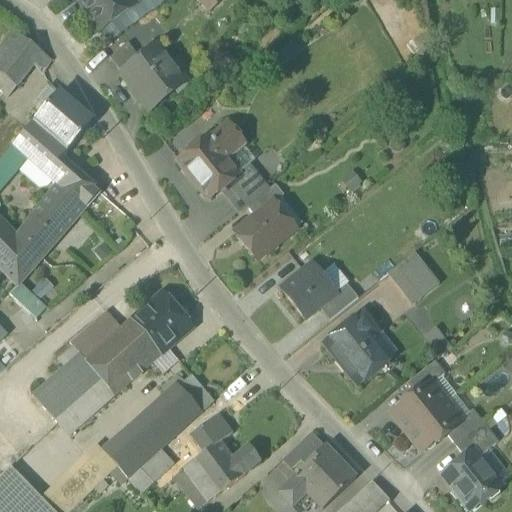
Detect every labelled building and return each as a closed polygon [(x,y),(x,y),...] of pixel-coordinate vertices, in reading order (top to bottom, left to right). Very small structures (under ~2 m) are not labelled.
[(76,0),(99,32),(135,7),(130,0),(76,0)] [(199,0),(208,12),(222,1),(221,0),(199,0)] [(0,45),(0,62),(20,38),(11,31),(0,45)] [(0,92),(8,98),(33,66),(42,55),(20,38),(0,62),(0,92)] [(109,60),(121,76),(139,62),(127,46),(109,60)] [(148,112),(173,93),(184,84),(157,48),(139,62),(121,76),(120,76),(131,90),(129,91),(137,102),(139,100),(148,112)] [(50,61),(42,55),(33,66),(43,74),(50,61)] [(187,87),(184,84),(173,93),(176,96),(187,87)] [(58,95),(33,124),(65,152),(91,124),(58,95)] [(24,159),(54,185),(71,200),(72,198),(85,210),(99,194),(86,182),(60,159),(65,152),(33,124),(12,148),(24,159)] [(208,196),(210,198),(220,190),(237,176),(236,175),(225,161),(242,147),(227,128),(209,141),(208,140),(206,142),(202,140),(194,146),(195,150),(178,164),(188,176),(192,176),(199,185),(198,189),(204,197),(208,196)] [(12,148),(0,161),(0,188),(24,159),(12,148)] [(240,215),(247,209),(268,193),(247,167),(236,175),(237,176),(220,190),(240,215)] [(188,176),(198,189),(199,185),(192,176),(188,176)] [(38,264),(85,210),(72,198),(71,200),(54,185),(15,240),(38,264)] [(275,187),(268,193),(247,209),(254,219),(272,204),(273,206),(283,197),(275,187)] [(235,235),(257,262),(294,232),(293,230),(289,234),(278,220),(282,217),(273,206),(272,204),(254,219),(235,235)] [(289,234),(293,230),(282,217),(278,220),(289,234)] [(0,269),(17,287),(19,285),(38,264),(15,240),(0,223),(0,269)] [(389,275),(398,285),(422,266),(413,255),(389,275)] [(398,285),(415,306),(422,300),(417,294),(433,282),(438,288),(439,287),(422,266),(398,285)] [(280,292),(304,322),(319,310),(331,299),(321,286),(322,277),(316,270),(307,269),(280,292)] [(331,299),(336,295),(322,277),(321,286),(331,299)] [(417,294),(422,300),(438,288),(433,282),(417,294)] [(46,310),(19,285),(17,287),(8,296),(36,321),(46,310)] [(319,310),(329,323),(357,300),(346,286),(336,295),(331,299),(319,310)] [(163,346),(167,352),(169,350),(193,330),(161,293),(132,319),(159,350),(163,346)] [(31,396),(67,437),(121,390),(117,386),(159,350),(132,319),(119,330),(105,314),(69,345),(72,348),(59,360),(65,367),(31,396)] [(387,363),(386,363),(367,338),(376,330),(364,315),(323,348),(356,388),(387,363)] [(396,355),(376,330),(367,338),(386,363),(396,355)] [(406,386),(415,398),(431,385),(431,386),(444,377),(433,364),(406,386)] [(178,389),(201,414),(213,403),(191,377),(178,389)] [(391,416),(406,435),(445,404),(431,386),(431,385),(415,398),(391,416)] [(178,389),(103,454),(117,469),(127,481),(159,452),(201,414),(178,389)] [(459,422),(445,404),(406,435),(421,454),(445,435),(460,423),(459,422)] [(445,435),(454,447),(472,433),(481,426),(482,425),(472,412),(459,422),(460,423),(445,435)] [(204,456),(182,472),(194,488),(206,479),(205,479),(214,472),(215,473),(217,471),(216,471),(230,459),(220,446),(233,436),(219,417),(191,438),(204,456)] [(472,433),(487,452),(496,445),(481,426),(472,433)] [(487,452),(472,433),(454,447),(465,461),(473,454),(474,455),(477,452),(481,457),(487,452)] [(282,463),(292,472),(301,464),(320,445),(311,436),(282,463)] [(305,495),(321,511),(322,511),(355,481),(320,445),(301,464),(308,471),(296,482),(295,481),(280,496),(292,508),(305,495)] [(96,446),(86,457),(92,463),(103,454),(96,446)] [(243,448),(230,459),(244,477),(256,467),(256,461),(248,450),(243,448)] [(88,496),(117,469),(103,454),(92,463),(86,457),(68,474),(88,496)] [(453,490),(470,511),(486,499),(486,500),(490,502),(498,496),(497,491),(497,490),(500,488),(474,455),(473,454),(465,461),(444,477),(454,489),(453,490)] [(128,480),(142,495),(168,471),(154,456),(128,480)] [(207,505),(244,477),(230,459),(216,471),(217,471),(215,473),(214,472),(205,479),(206,479),(194,488),(207,505)] [(0,511),(71,511),(88,496),(68,474),(40,499),(11,469),(0,478),(0,511)] [(185,495),(194,488),(182,472),(173,479),(185,495)] [(372,485),(341,511),(376,511),(388,502),(372,485)] [(198,511),(207,505),(194,488),(185,495),(198,511)]
